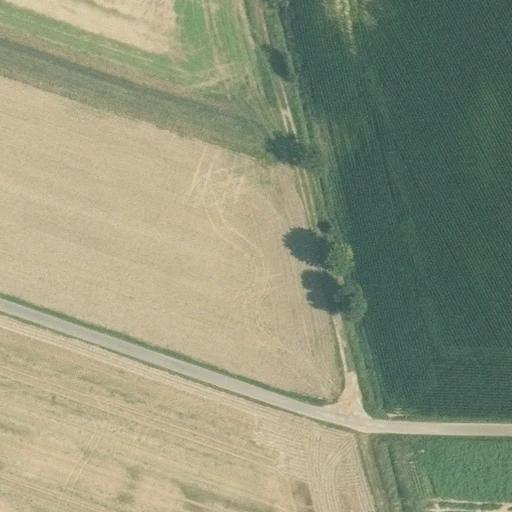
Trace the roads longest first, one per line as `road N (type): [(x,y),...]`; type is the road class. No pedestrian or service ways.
road 1 (track): [(358,424),(258,0)]
road 2 (track): [(358,424),(0,307)]
road 3 (track): [(511,427),(358,424)]
